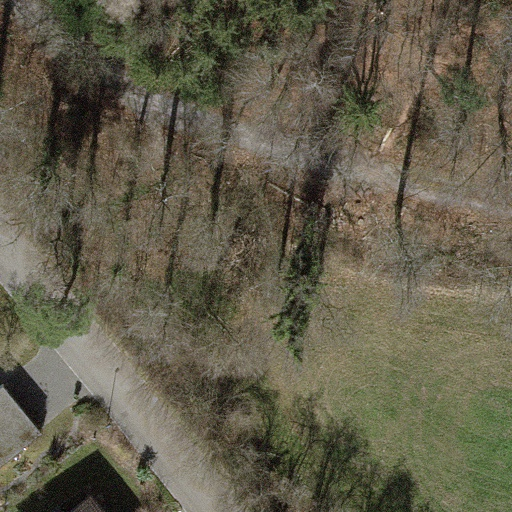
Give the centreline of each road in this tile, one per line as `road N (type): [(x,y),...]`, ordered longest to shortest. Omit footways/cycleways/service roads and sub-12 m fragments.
road 1 (track): [(511,206),(140,100),(47,28),(24,0)]
road 2 (residential): [(0,251),(213,511)]
